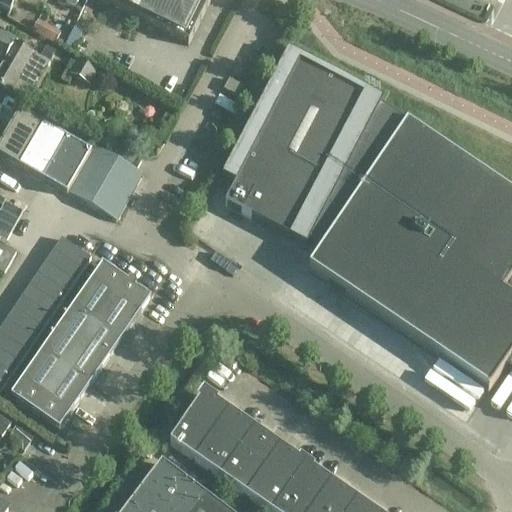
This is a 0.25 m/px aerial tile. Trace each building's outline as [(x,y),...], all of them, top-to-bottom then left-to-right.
[(0,0),(0,11),(8,15),(16,0),(0,0)] [(56,0),(63,4),(64,0),(95,0),(188,45),(210,0),(209,0),(56,0)] [(37,23),(31,32),(54,45),(60,35),(37,23)] [(43,61),(14,45),(16,41),(4,34),(1,38),(0,37),(0,61),(3,64),(0,68),(0,91),(16,101),(24,88),(26,90),(43,61)] [(287,53),(221,180),(234,187),(224,207),(306,250),(383,103),(301,60),(287,53)] [(78,58),(68,76),(89,88),(98,70),(78,58)] [(241,73),(234,69),(231,76),(238,80),(241,73)] [(235,99),(241,89),(228,81),(222,92),(235,99)] [(0,159),(18,170),(43,128),(19,114),(0,146),(0,159)] [(67,142),(43,128),(18,170),(42,184),(67,142)] [(511,199),(405,128),(308,272),(488,394),(511,358),(511,199)] [(91,156),(67,142),(42,184),(66,198),(68,196),(91,156)] [(143,178),(94,150),(91,156),(68,196),(115,224),(143,178)] [(62,241),(54,252),(84,273),(92,261),(62,241)] [(16,254),(0,246),(0,274),(4,276),(16,254)] [(54,252),(46,264),(76,284),(84,273),(54,252)] [(46,264),(38,276),(68,296),(76,284),(46,264)] [(90,283),(139,317),(149,302),(134,291),(134,290),(135,289),(135,288),(135,287),(134,287),(134,286),(134,285),(133,285),(133,284),(132,284),(131,283),(130,283),(129,283),(128,284),(127,284),(126,285),(101,268),(100,269),(90,283)] [(38,276),(30,287),(60,308),(68,296),(38,276)] [(90,283),(69,313),(119,346),(139,317),(90,283)] [(30,287),(22,299),(52,320),(60,308),(30,287)] [(22,299),(14,311),(44,331),(52,320),(22,299)] [(14,311),(6,323),(36,343),(44,331),(14,311)] [(69,313),(41,354),(89,388),(119,346),(69,313)] [(6,323),(0,331),(0,335),(28,355),(36,343),(6,323)] [(0,335),(0,352),(20,366),(28,355),(0,335)] [(0,352),(0,369),(12,378),(20,366),(0,352)] [(41,354),(20,385),(68,418),(89,388),(41,354)] [(0,369),(0,395),(12,378),(0,369)] [(20,385),(9,400),(58,434),(68,418),(20,385)] [(169,446),(194,464),(228,415),(203,397),(169,446)] [(489,426),(500,404),(492,400),(481,421),(489,426)] [(194,464),(220,482),(254,432),(228,415),(194,464)] [(0,440),(9,427),(0,420),(0,440)] [(36,434),(19,423),(6,441),(24,453),(36,434)] [(220,482),(245,499),(279,450),(254,432),(220,482)] [(245,499),(263,511),(273,511),(305,467),(279,450),(245,499)] [(195,511),(205,500),(160,467),(125,511),(195,511)] [(273,511),(311,511),(330,485),(305,467),(273,511)] [(311,511),(349,511),(356,503),(330,485),(311,511)] [(219,511),(205,500),(195,511),(219,511)] [(349,511),(369,511),(356,503),(349,511)]
